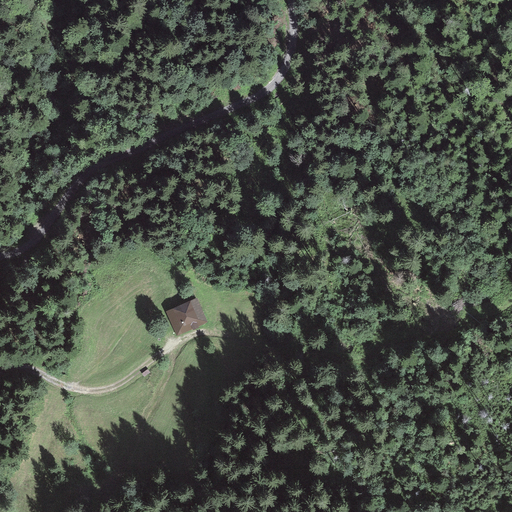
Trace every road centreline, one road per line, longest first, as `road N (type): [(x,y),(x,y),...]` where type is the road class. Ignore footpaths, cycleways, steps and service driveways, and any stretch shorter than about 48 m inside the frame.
road 1 (track): [(0,386),(19,373),(109,389),(203,331),(286,358),(366,358),(385,342),(435,333),(511,301)]
road 2 (track): [(0,257),(32,241),(77,185),(110,160),(274,85),(290,58),(292,0)]
